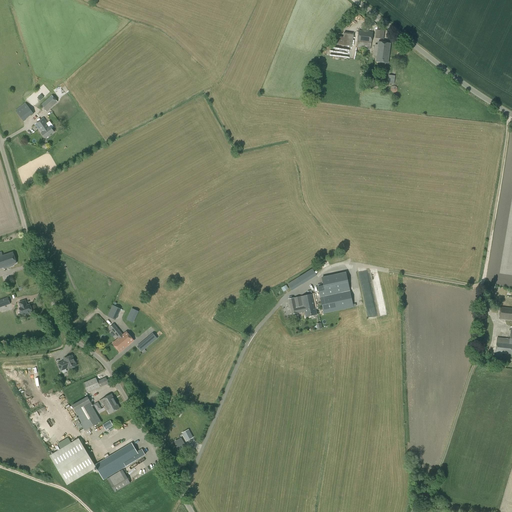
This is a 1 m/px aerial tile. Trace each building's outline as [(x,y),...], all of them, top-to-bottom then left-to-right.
[(373,32),(359,30),(356,47),(370,49),(373,32)] [(385,31),(376,30),(375,38),(383,40),(385,31)] [(352,49),(354,34),(347,33),(347,32),(345,32),(344,33),(343,38),(337,37),(336,44),(347,46),(346,48),(352,49)] [(388,64),(390,44),(378,42),(378,45),(375,45),(373,56),(376,56),(376,62),(388,64)] [(46,112),(58,102),(52,95),(41,105),(46,112)] [(15,111),(18,115),(23,111),(24,112),(29,108),(25,103),(15,111)] [(49,121),(47,123),(44,119),(35,125),(45,139),(54,132),(51,129),(54,127),(49,121)] [(0,252),(0,269),(3,268),(4,269),(13,266),(13,265),(16,264),(13,253),(2,256),(1,252),(0,252)] [(312,269),(305,273),(309,280),(316,276),(312,269)] [(350,291),(350,290),(346,272),(321,278),(323,285),(317,287),(319,295),(320,298),(350,291)] [(292,291),(302,284),(298,278),(288,284),(292,291)] [(353,307),(350,291),(320,298),(323,314),(353,307)] [(313,294),(301,297),(288,299),(292,315),(305,312),(306,317),(317,315),(316,309),(316,308),(313,294)] [(8,297),(0,300),(0,307),(11,304),(8,297)] [(27,306),(26,301),(19,303),(21,308),(20,309),(22,315),(26,314),(26,315),(30,314),(29,313),(33,312),(30,305),(27,306)] [(115,320),(120,309),(113,305),(108,317),(115,320)] [(511,320),(511,308),(500,307),(499,319),(511,320)] [(133,323),(139,312),(132,308),(126,320),(133,323)] [(485,327),(487,311),(479,310),(478,327),(485,327)] [(116,327),(114,324),(109,328),(118,339),(113,344),(120,353),(134,341),(126,332),(122,335),(116,327)] [(511,329),(509,344),(496,343),(495,359),(502,360),(502,354),(511,354),(511,329)] [(153,341),(157,338),(152,333),(148,336),(153,341)] [(66,361),(58,364),(61,371),(69,367),(70,369),(77,366),(72,356),(65,359),(66,361)] [(83,383),(85,387),(82,388),(84,392),(87,391),(87,393),(109,384),(106,378),(97,381),(96,378),(83,383)] [(105,407),(116,401),(112,394),(99,401),(101,405),(103,404),(105,407)] [(81,433),(84,431),(101,421),(90,403),(91,402),(87,397),(71,406),(82,425),(81,426),(83,429),(80,431),(81,433)] [(120,408),(116,401),(105,407),(109,414),(120,408)] [(181,415),(187,406),(178,401),(176,405),(179,407),(176,412),(181,415)] [(110,421),(103,425),(108,434),(115,429),(110,421)] [(193,438),(188,430),(182,433),(187,441),(193,438)] [(78,439),(50,456),(48,458),(49,459),(50,458),(67,485),(96,468),(103,480),(106,478),(122,469),(126,466),(124,463),(132,458),(138,453),(132,443),(94,466),(78,439)] [(181,439),(175,442),(178,447),(177,447),(181,455),(188,451),(181,439)] [(130,483),(122,470),(107,479),(115,492),(130,483)]
